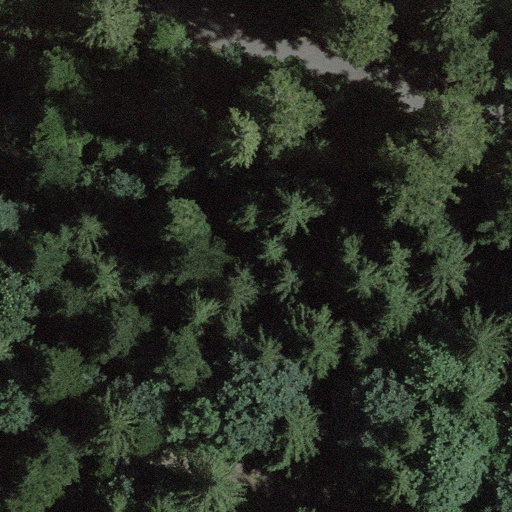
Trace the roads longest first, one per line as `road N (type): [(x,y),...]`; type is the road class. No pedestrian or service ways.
road 1 (track): [(0,427),(492,511)]
road 2 (unclassified): [(511,115),(162,0)]
